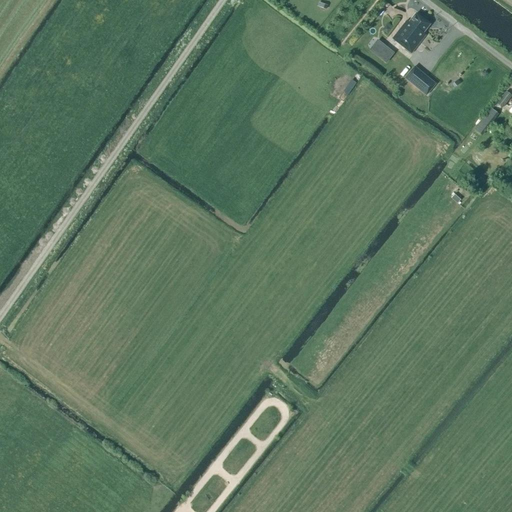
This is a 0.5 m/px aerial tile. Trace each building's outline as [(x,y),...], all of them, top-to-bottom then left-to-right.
[(429,25),(415,14),(409,23),(406,21),(392,39),(406,50),(406,49),(412,53),(425,35),(423,33),(429,25)] [(383,61),(391,51),(382,43),(373,53),(383,61)] [(404,79),(426,97),(436,84),(414,66),(404,79)] [(349,94),(355,81),(350,79),(344,92),(349,94)] [(503,109),(511,96),(506,92),(496,104),(503,109)] [(481,136),(497,116),(491,111),(476,132),(481,136)] [(475,143),(480,137),(474,132),(469,138),(475,143)] [(457,204),(460,200),(454,195),(451,198),(457,204)]
